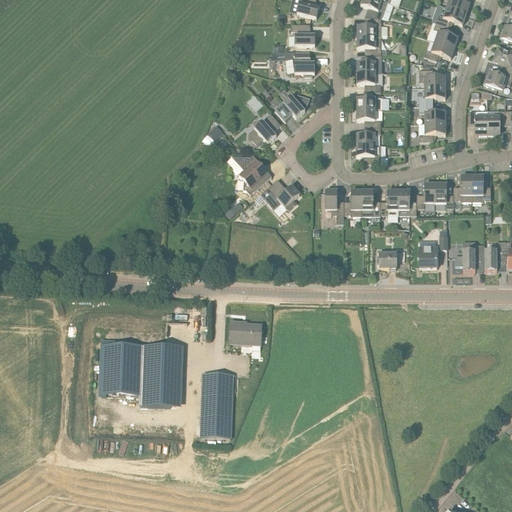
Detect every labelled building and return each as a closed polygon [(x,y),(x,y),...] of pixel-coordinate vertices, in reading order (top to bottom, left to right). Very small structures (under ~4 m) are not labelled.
[(316,0),(300,0),(297,16),(316,21),(319,10),(315,9),(316,0)] [(387,5),(390,6),(372,0),(363,0),(361,8),(368,10),(365,19),(381,22),(384,16),(387,5)] [(458,2),(458,0),(449,0),(446,10),(466,17),(470,6),(458,2)] [(462,27),(466,17),(446,10),(443,21),(438,19),(435,25),(448,30),(451,23),(462,27)] [(381,28),(381,22),(365,19),(365,29),(357,29),(357,40),(381,40),(381,28)] [(446,36),(448,30),(435,25),(433,32),(438,34),(434,44),(454,51),(458,40),(446,36)] [(310,27),(291,27),(291,34),(295,34),(295,49),(315,49),(315,37),(310,37),(310,27)] [(511,31),(505,29),(504,32),(502,32),(499,40),(501,41),(511,45),(511,31)] [(381,51),(381,40),(357,40),(357,51),(365,51),(365,58),(381,58),(381,51)] [(450,61),(454,51),(434,44),(431,55),(426,53),(424,59),(437,64),(439,57),(450,61)] [(501,73),(511,76),(511,56),(497,51),(493,64),(503,67),(501,73)] [(312,79),(312,77),(315,77),(315,65),(310,65),(310,55),(285,55),(287,76),(294,76),(294,77),(302,77),(302,79),(312,79)] [(381,65),(381,58),(365,58),(365,65),(357,65),(357,76),(382,76),(382,65),(381,65)] [(424,90),(445,90),(445,79),(433,79),(433,72),(419,72),(419,79),(424,79),(424,90)] [(511,76),(501,73),(499,78),(489,75),(488,78),(486,78),(483,86),(485,87),(485,88),(501,93),(504,87),(509,89),(511,83),(511,76)] [(382,76),(357,76),(357,87),(364,87),(364,94),(381,94),(381,87),(382,87),(382,76)] [(419,108),(433,108),(433,101),(445,101),(445,90),(424,90),(424,101),(419,102),(419,108)] [(364,101),(357,101),(357,112),(375,112),(382,112),(382,101),(381,101),(381,94),(364,94),(364,101)] [(275,113),(285,124),(293,117),(296,121),(305,113),(303,112),(304,110),(305,109),(306,107),(307,106),(307,105),(306,104),(307,101),(309,102),(310,101),(293,96),(292,98),(275,113)] [(256,98),(248,105),(257,115),(265,108),(256,98)] [(424,126),(445,126),(445,115),(433,115),(433,108),(419,108),(419,115),(424,115),(424,126)] [(375,123),(375,112),(357,112),(357,123),(364,123),(364,130),(381,130),(381,123),(375,123)] [(499,127),(505,126),(505,113),(498,114),(498,119),(487,119),(487,137),(499,137),(499,127)] [(487,137),(487,119),(487,114),(475,114),(469,114),(469,127),(475,127),(475,137),(487,137)] [(256,148),(264,142),(267,146),(270,144),(271,143),(273,141),(276,138),(275,138),(274,137),(275,137),(273,134),(275,132),(280,128),(280,129),(281,128),(271,117),(254,131),(255,131),(249,136),(249,142),(248,142),(252,143),(256,147),(256,148)] [(445,126),(424,126),(425,137),(419,137),(419,144),(433,144),(433,137),(445,137),(445,126)] [(217,127),(208,135),(216,143),(224,136),(217,127)] [(381,137),(381,130),(364,130),(364,137),(356,137),(356,148),(375,148),(375,137),(381,137)] [(380,167),(381,160),(381,148),(375,148),(356,148),(356,159),(364,159),(364,167),(380,167)] [(231,159),(243,173),(239,177),(244,183),(243,193),(246,193),(250,198),(271,179),(266,172),(253,158),(248,162),(245,162),(245,160),(231,159)] [(472,205),(472,178),(460,178),(460,190),(453,190),(453,198),(453,203),(460,203),(460,205),(472,205)] [(491,203),(490,190),(483,190),(483,178),(472,178),(472,205),(483,205),(483,203),(491,203)] [(296,206),(293,203),(299,197),(292,188),(285,194),(283,191),(284,189),(278,182),(260,197),(274,213),(281,206),(285,210),(286,209),(288,212),(296,206)] [(435,206),(435,186),(423,186),(424,198),(416,198),(416,205),(417,211),(424,211),(424,206),(435,206)] [(453,198),(446,198),(446,186),(435,186),(435,206),(446,206),(446,211),(453,211),(453,203),(453,198)] [(387,218),(398,218),(398,213),(398,193),(397,193),(397,191),(390,191),(390,193),(387,193),(387,204),(380,204),(380,218),(387,218)] [(344,218),(344,204),(337,204),(337,193),(325,193),(325,212),(332,212),(332,218),(344,218)] [(362,219),(362,218),(362,193),(350,193),(350,204),(344,204),(344,218),(350,218),(350,219),(362,219)] [(380,218),(380,204),(373,204),(373,193),(362,193),(362,218),(380,218)] [(398,193),(398,213),(409,213),(409,218),(416,218),(417,211),(416,205),(410,205),(410,193),(398,193)] [(230,221),(239,212),(243,209),(239,204),(235,207),(225,216),(230,221)] [(439,252),(448,252),(447,239),(439,239),(439,252)] [(497,273),(506,273),(509,253),(510,244),(496,244),(496,253),(484,253),(485,274),(497,274),(497,273)] [(475,252),(463,253),(463,259),(455,259),(455,269),(463,269),(463,275),(475,275),(475,273),(485,273),(485,274),(484,253),(484,248),(475,248),(475,252)] [(437,271),(437,250),(419,250),(419,261),(419,271),(437,271)] [(396,271),(396,263),(405,263),(405,253),(396,253),(380,253),(380,271),(396,271)] [(230,347),(261,348),(262,328),(241,327),(241,325),(231,324),(230,347)] [(171,349),(95,345),(93,433),(167,436),(169,409),(138,408),(140,377),(170,379),(171,349)] [(233,377),(224,377),(202,376),(200,440),(200,446),(226,447),(226,441),(231,441),(233,377)]
